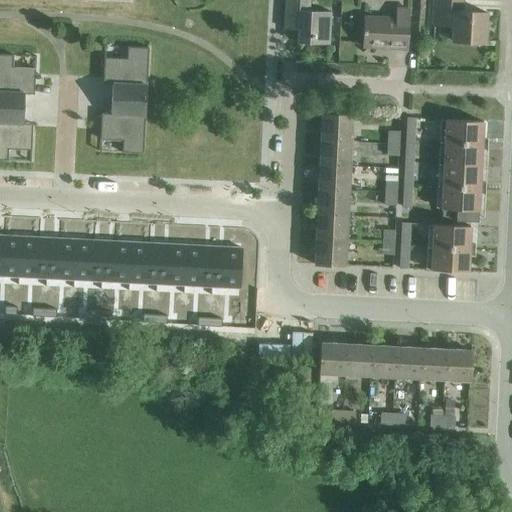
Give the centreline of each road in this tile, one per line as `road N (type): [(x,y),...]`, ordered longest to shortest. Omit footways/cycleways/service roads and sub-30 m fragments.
road 1 (residential): [(511,320),(297,307),(282,285),(283,213)]
road 2 (residential): [(283,213),(62,200)]
road 3 (residential): [(283,213),(290,84)]
